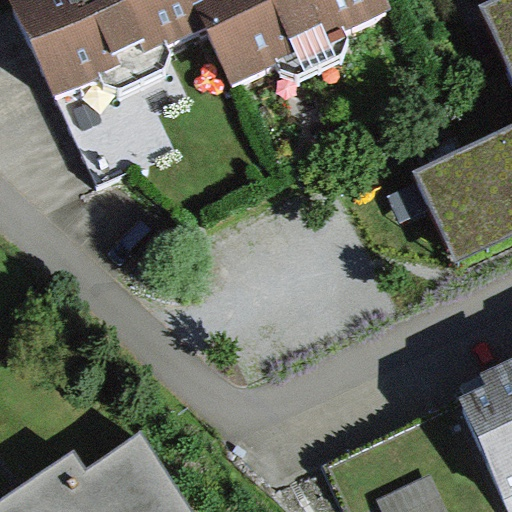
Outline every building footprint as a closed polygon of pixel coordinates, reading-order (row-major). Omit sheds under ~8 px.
[(18,0),(14,2),(56,103),(102,85),(107,92),(124,97),(167,77),(176,61),(171,52),(208,35),(235,93),(279,70),(284,77),(302,83),(347,61),(350,45),(347,38),(396,16),(388,0),(18,0)] [(511,0),(496,0),(483,6),(511,66),(511,129),(419,173),(459,259),(511,233),(511,0)] [(511,360),(456,387),(511,503),(511,360)] [(71,451),(0,500),(0,511),(189,511),(138,439),(87,474),(71,451)] [(445,511),(430,479),(380,503),(384,511),(445,511)]
